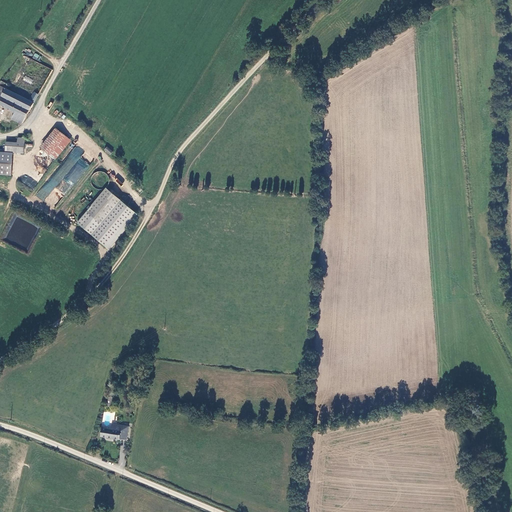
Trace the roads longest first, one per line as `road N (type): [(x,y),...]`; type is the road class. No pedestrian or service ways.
road 1 (track): [(319,0),(183,149),(100,290),(0,362)]
road 2 (unclassified): [(217,511),(0,425)]
road 3 (unclassified): [(0,137),(26,124),(98,0)]
